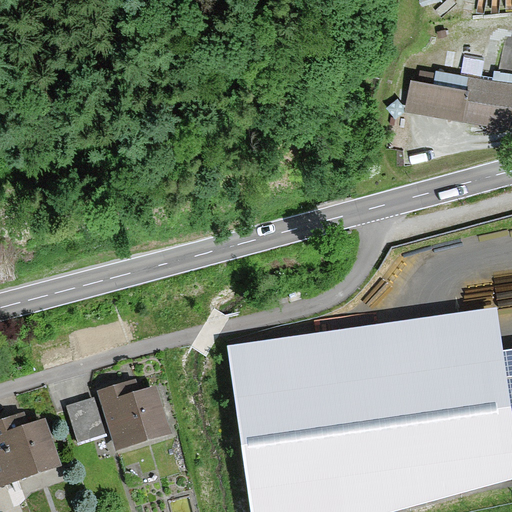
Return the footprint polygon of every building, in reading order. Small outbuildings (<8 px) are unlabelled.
[(511,118),(511,85),(511,88),(412,69),(403,114),(507,134),(510,118),(511,118)] [(103,393),(120,448),(166,434),(163,426),(164,426),(154,393),(131,400),(126,386),(103,393)] [(78,442),(105,434),(94,401),(68,409),(78,442)] [(54,458),(42,425),(20,433),(15,419),(0,424),(0,477),(3,476),(6,484),(26,477),(23,469),(54,458)] [(193,511),(189,495),(169,500),(171,511),(193,511)]
